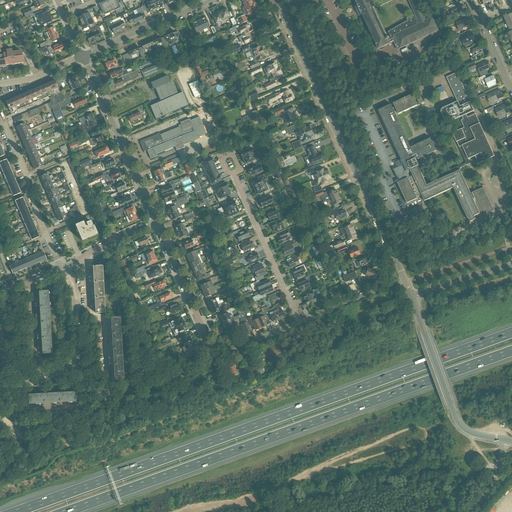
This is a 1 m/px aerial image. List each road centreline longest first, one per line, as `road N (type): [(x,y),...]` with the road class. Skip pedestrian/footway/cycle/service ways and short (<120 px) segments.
road 1 (motorway): [(511,334),(18,511)]
road 2 (motorway): [(63,511),(511,350)]
road 3 (track): [(182,511),(422,441),(425,432),(416,426),(337,458)]
road 4 (tertiary): [(404,280),(276,0)]
road 5 (unknown): [(101,100),(171,69),(189,77),(192,105),(118,138)]
road 6 (tertiary): [(505,440),(457,421),(411,297)]
road 7 (residential): [(155,222),(82,56)]
road 8 (residential): [(0,390),(74,355),(73,292),(61,267)]
road 9 (residential): [(61,267),(0,112)]
road 10 (residential): [(298,323),(232,173)]
road 11 (residential): [(82,56),(210,0)]
road 12 (residential): [(210,345),(155,222)]
